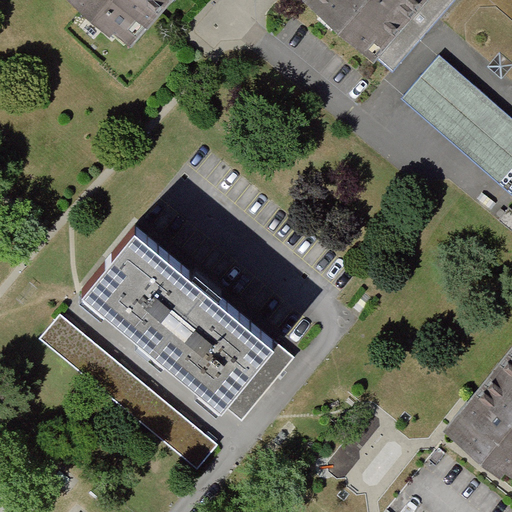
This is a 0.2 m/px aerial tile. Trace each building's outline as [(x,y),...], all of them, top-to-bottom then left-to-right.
[(130,50),(174,0),(65,0),(109,39),(114,35),(130,50)] [(306,0),(372,58),(423,0),(306,0)] [(511,192),(511,113),(441,51),(402,95),(511,192)] [(138,218),(81,288),(155,349),(213,279),(138,218)] [(213,279),(155,349),(231,411),(289,341),(213,279)] [(59,316),(40,340),(199,471),(218,447),(59,316)] [(299,350),(289,341),(231,411),(241,420),(299,350)] [(511,356),(452,431),(511,479),(511,356)]
